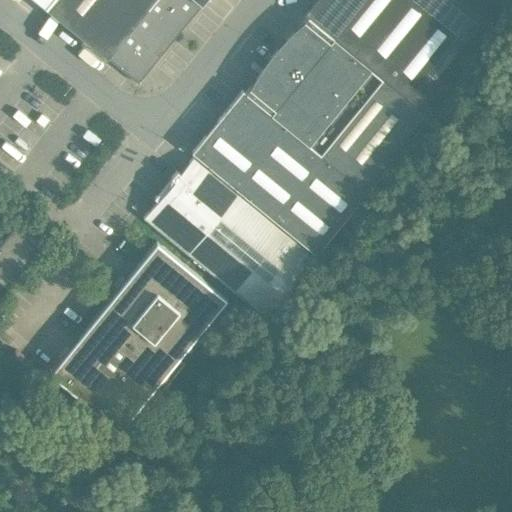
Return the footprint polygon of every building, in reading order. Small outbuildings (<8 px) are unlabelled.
[(53,0),(113,48),(153,0),(53,0)] [(153,0),(113,48),(106,57),(137,82),(201,5),(195,0),(153,0)] [(511,11),(511,2),(509,0),(314,0),(304,13),(307,15),(428,114),(499,28),(511,11)] [(428,114),(307,15),(303,20),(296,26),(289,33),(282,40),(276,47),(270,54),(264,62),(258,70),(253,78),(248,86),(244,91),(366,190),(428,114)] [(366,190),(244,91),(242,89),(191,151),(315,252),(366,190)] [(314,254),(193,155),(179,172),(176,170),(154,197),(157,200),(143,217),(264,315),(314,254)] [(0,274),(8,282),(39,245),(14,224),(0,241),(0,274)] [(156,241),(117,288),(48,372),(119,430),(226,298),(156,241)]
